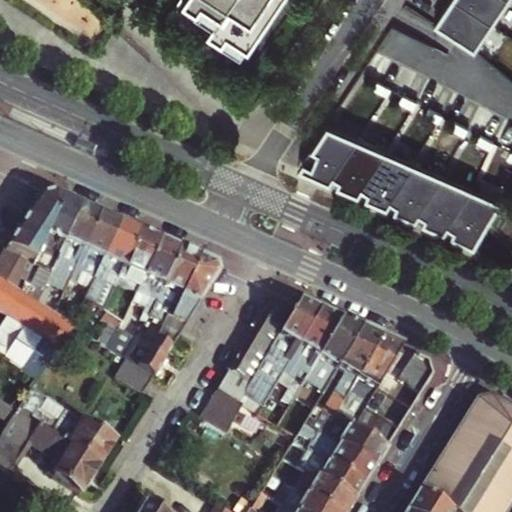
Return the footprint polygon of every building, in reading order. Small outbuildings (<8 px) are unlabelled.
[(291,0),(182,0),(200,11),(205,4),(225,17),(210,39),(225,49),(230,42),(254,57),(291,0)] [(492,22),(458,0),(449,0),(434,23),(474,49),(492,22)] [(506,0),(458,0),(492,22),(506,0)] [(391,87),(378,79),(374,87),(387,94),(391,87)] [(417,100),(403,93),(399,100),(413,107),(417,100)] [(443,113),(429,106),(425,114),(439,121),(443,113)] [(468,127),(455,120),(451,127),(465,134),(468,127)] [(326,123),(297,167),(328,180),(332,174),(357,136),(326,123)] [(494,140),(480,133),(477,140),(490,148),(494,140)] [(339,177),(336,184),(356,193),(360,187),(386,148),(357,136),(332,174),(339,177)] [(368,190),(365,197),(385,206),(389,199),(414,161),(386,148),(360,187),(368,190)] [(396,202),(393,209),(413,218),(418,212),(443,173),(414,161),(389,199),(396,202)] [(425,215),(422,222),(442,231),(446,224),(471,186),(443,173),(418,212),(425,215)] [(339,177),(332,174),(328,180),(336,184),(339,177)] [(453,228),(450,235),(474,246),(500,199),(471,186),(446,224),(453,228)] [(368,190),(360,187),(356,193),(365,197),(368,190)] [(0,282),(18,294),(22,285),(60,199),(51,195),(37,199),(0,255),(0,282)] [(42,256),(54,262),(78,207),(60,199),(22,285),(28,288),(37,269),(42,256)] [(396,202),(389,199),(385,206),(393,209),(396,202)] [(64,262),(74,267),(97,215),(78,207),(54,262),(50,271),(58,275),(64,262)] [(425,215),(418,212),(413,218),(422,222),(425,215)] [(79,274),(92,280),(117,224),(97,215),(74,267),(69,279),(68,282),(74,285),(79,274)] [(114,285),(116,279),(137,233),(117,224),(92,280),(87,290),(84,299),(102,311),(114,285)] [(453,228),(446,224),(442,231),(450,235),(453,228)] [(116,279),(137,287),(157,242),(137,233),(116,279)] [(144,309),(150,312),(177,251),(157,242),(137,287),(134,294),(148,299),(144,309)] [(169,308),(174,310),(196,259),(177,251),(150,312),(155,314),(159,304),(169,308)] [(49,274),(50,271),(54,262),(42,256),(37,269),(49,274)] [(169,351),(180,332),(215,276),(213,267),(196,259),(174,310),(169,308),(164,318),(154,342),(169,351)] [(58,275),(69,279),(74,267),(64,262),(58,275)] [(74,285),(87,290),(92,280),(79,274),(74,285)] [(134,294),(137,287),(116,279),(114,285),(134,294)] [(71,328),(71,327),(60,320),(53,316),(35,305),(24,298),(18,294),(0,282),(0,314),(22,328),(56,350),(71,328)] [(18,294),(24,298),(28,288),(22,285),(18,294)] [(53,316),(57,305),(59,301),(40,293),(35,305),(53,316)] [(130,303),(144,309),(148,299),(134,294),(130,303)] [(226,373),(247,386),(296,304),(281,297),(270,298),(225,373),(226,373)] [(155,314),(164,318),(169,308),(159,304),(155,314)] [(268,394),(286,365),(317,313),(296,304),(247,386),(240,397),(259,409),(268,394)] [(53,316),(60,320),(65,308),(57,305),(53,316)] [(139,320),(145,323),(150,312),(144,309),(139,320)] [(287,406),(298,388),(338,322),(317,313),(286,365),(297,372),(279,401),(287,406)] [(313,382),(324,389),(359,332),(338,322),(298,388),(305,393),(313,382)] [(2,359),(36,380),(56,350),(22,328),(2,359)] [(327,419),(330,421),(380,341),(359,332),(324,389),(316,402),(312,410),(317,413),(327,419)] [(135,343),(147,350),(153,341),(140,333),(135,343)] [(124,361),(151,379),(169,351),(154,342),(153,341),(147,350),(135,343),(132,341),(125,352),(120,348),(115,356),(124,361)] [(349,433),(364,409),(400,349),(380,341),(330,421),(349,433)] [(399,377),(409,384),(424,360),(413,356),(399,377)] [(407,387),(419,395),(430,376),(426,362),(424,360),(409,384),(407,387)] [(113,379),(140,397),(151,379),(124,361),(113,379)] [(268,394),(279,401),(297,372),(286,365),(268,394)] [(236,404),(240,397),(247,386),(226,373),(215,392),(236,404)] [(304,395),(316,402),(324,389),(313,382),(305,393),(304,395)] [(287,406),(295,411),(304,395),(305,393),(298,388),(287,406)] [(96,466),(110,444),(29,391),(14,413),(96,466)] [(198,419),(222,434),(240,406),(236,404),(215,392),(198,419)] [(504,511),(511,500),(511,410),(489,397),(475,401),(415,496),(442,511),(504,511)] [(255,416),(274,428),(287,406),(279,401),(270,416),(259,410),(255,416)] [(349,433),(360,439),(374,416),(364,409),(349,433)] [(77,495),(96,466),(14,413),(0,434),(0,482),(28,440),(61,461),(50,478),(77,495)] [(310,423),(321,429),(327,419),(317,413),(310,423)] [(360,439),(370,445),(385,422),(374,416),(360,439)] [(382,453),(370,445),(360,439),(349,433),(330,421),(327,419),(321,429),(310,423),(305,420),(301,427),(371,470),(382,453)] [(370,445),(382,453),(397,430),(385,422),(370,445)] [(360,487),(371,470),(301,427),(296,435),(308,443),(311,444),(310,447),(328,459),(324,465),(360,487)] [(324,465),(328,459),(310,447),(311,444),(308,443),(302,452),(324,465)] [(350,504),(360,487),(324,465),(302,452),(290,444),(280,461),(302,475),(313,481),(350,504)] [(291,491),(302,499),(313,481),(302,475),(294,486),(291,491)] [(282,486),(291,491),(294,486),(286,480),(282,486)] [(323,511),(345,511),(350,504),(313,481),(302,499),(323,511)] [(285,511),(323,511),(302,499),(291,491),(282,486),(281,486),(278,491),(287,497),(280,508),(285,511)] [(278,507),(280,508),(287,497),(278,491),(270,503),(278,507)] [(248,511),(247,511),(259,511),(267,501),(258,495),(248,511)] [(442,511),(415,496),(404,511),(442,511)]
